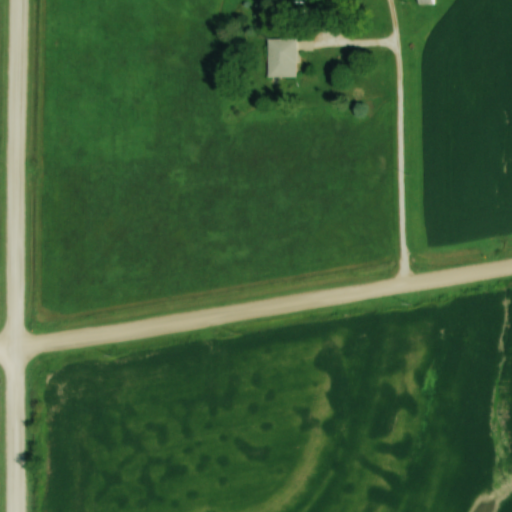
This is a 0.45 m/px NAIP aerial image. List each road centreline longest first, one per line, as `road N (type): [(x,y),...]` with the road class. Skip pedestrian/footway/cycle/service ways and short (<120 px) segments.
road 1 (residential): [(0,348),(511,264)]
road 2 (tertiary): [(13,511),(19,0)]
